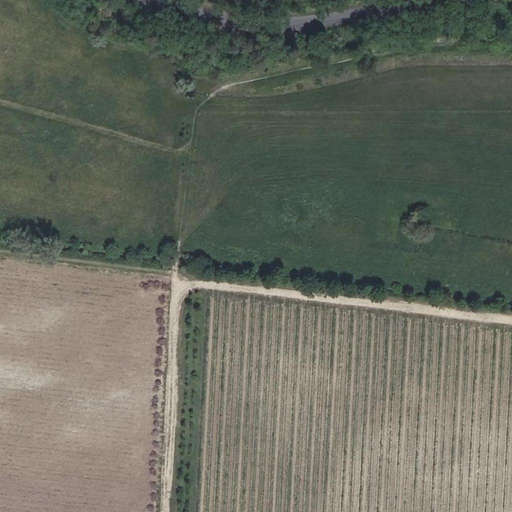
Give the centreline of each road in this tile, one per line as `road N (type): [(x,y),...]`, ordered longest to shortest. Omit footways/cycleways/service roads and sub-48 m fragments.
road 1 (track): [(169,511),(180,277),(511,320)]
road 2 (track): [(511,66),(409,67),(242,106),(199,90),(186,124),(180,249)]
road 3 (unclassified): [(461,0),(285,25),(218,20),(148,0)]
road 4 (track): [(0,253),(180,277),(180,249)]
